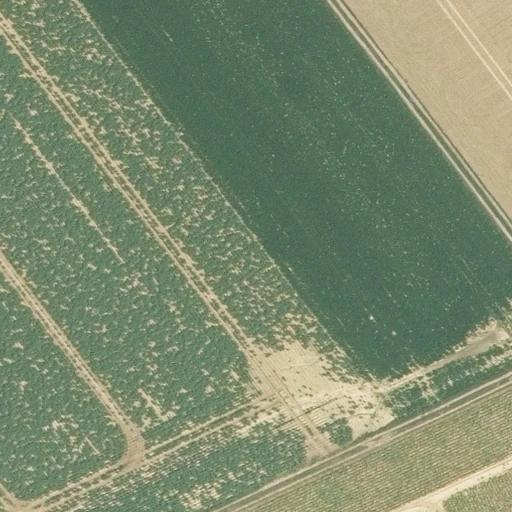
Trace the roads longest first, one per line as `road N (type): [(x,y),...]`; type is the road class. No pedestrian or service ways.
road 1 (track): [(511,378),(224,511)]
road 2 (track): [(511,235),(333,0)]
